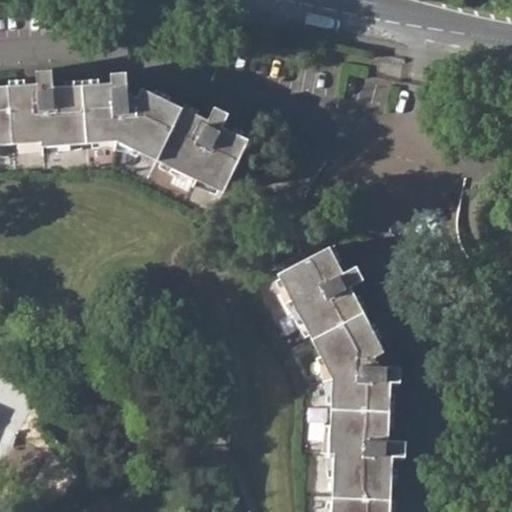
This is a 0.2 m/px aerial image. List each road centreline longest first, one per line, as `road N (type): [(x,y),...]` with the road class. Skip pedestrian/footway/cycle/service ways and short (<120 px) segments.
road 1 (residential): [(0,71),(61,61),(185,74),(344,136),(409,145)]
road 2 (residential): [(443,511),(443,356),(395,261),(393,224),(409,145)]
road 3 (residential): [(409,145),(430,19)]
